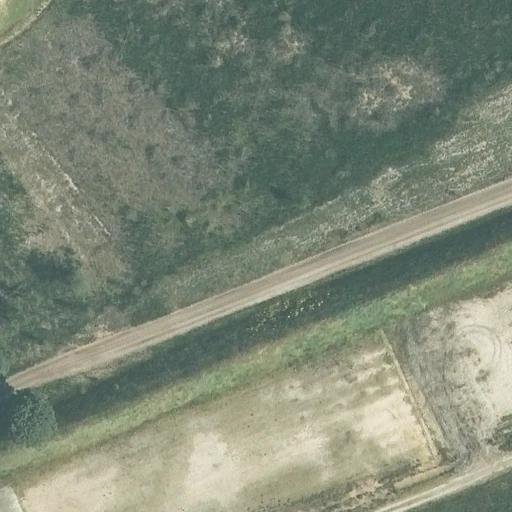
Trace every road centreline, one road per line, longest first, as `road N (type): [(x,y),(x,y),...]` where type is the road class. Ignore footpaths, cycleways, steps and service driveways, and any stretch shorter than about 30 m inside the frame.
road 1 (track): [(511,196),(0,397)]
road 2 (track): [(384,511),(511,459)]
